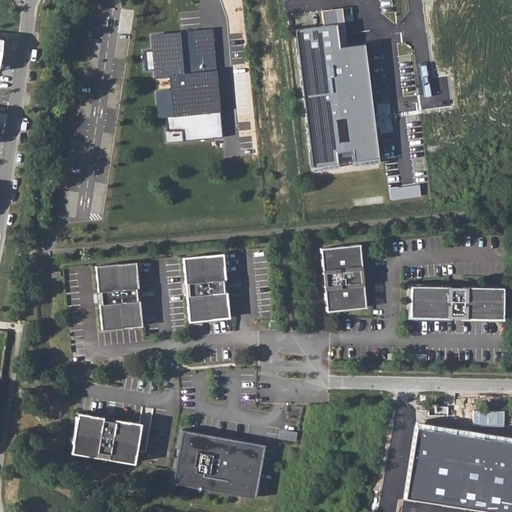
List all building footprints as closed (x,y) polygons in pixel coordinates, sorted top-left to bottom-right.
[(340,8),(321,10),(323,24),(294,28),(311,166),(337,163),(335,151),(352,149),(353,160),(377,157),(363,43),(345,45),(340,8)] [(159,69),(162,115),(207,112),(202,31),(187,32),(186,16),(155,18),(157,50),(146,50),(147,70),(159,69)] [(419,184),(390,187),(391,200),(421,196),(419,184)] [(322,286),(325,312),(364,307),(362,282),(360,282),(359,270),(361,269),(358,244),(318,248),(321,273),(323,273),(324,286),(322,286)] [(222,253),(182,257),(185,283),(186,283),(188,295),(186,295),(188,321),(228,317),(226,291),(224,291),(223,279),(225,279),(222,253)] [(135,262),(95,266),(98,291),(99,291),(101,303),(99,303),(101,329),(141,325),(139,299),(137,300),(136,288),(137,287),(135,262)] [(408,285),(408,316),(448,316),(448,314),(461,315),(461,317),(501,317),(501,286),(461,285),(461,287),(448,287),(448,285),(408,285)] [(499,411),(484,410),(484,424),(499,424),(499,411)] [(140,423),(114,418),(114,420),(102,418),(102,416),(77,412),(70,452),(96,456),(96,454),(108,456),(108,458),(133,462),(140,423)] [(511,511),(511,438),(416,423),(404,497),(493,511),(511,511)] [(263,445),(181,430),(172,482),(237,494),(253,497),(263,445)]
